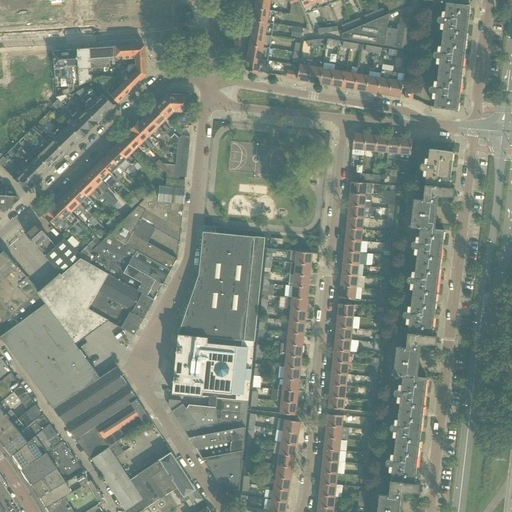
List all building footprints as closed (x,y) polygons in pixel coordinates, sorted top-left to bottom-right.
[(256,0),(255,8),(269,10),(270,0),(256,0)] [(318,9),(314,0),(300,0),(307,14),(318,9)] [(327,0),(314,0),(318,9),(330,4),(327,0)] [(405,0),(402,0),(387,7),(389,11),(407,3),(405,0)] [(159,2),(149,3),(150,22),(160,22),(159,2)] [(169,2),(159,2),(160,22),(170,21),(169,2)] [(437,18),(437,20),(438,22),(439,22),(441,22),(444,23),(444,24),(442,37),(466,40),(464,40),(465,33),(467,33),(468,25),(466,25),(467,20),(468,20),(469,13),(468,13),(469,6),(470,6),(470,5),(468,5),(446,2),(444,17),(441,17),(439,16),(437,18)] [(139,3),(130,4),(131,23),(141,23),(139,3)] [(149,3),(139,3),(141,23),(150,22),(149,3)] [(120,4),(111,5),(112,25),(122,24),(120,4)] [(130,4),(120,4),(122,24),(131,23),(130,4)] [(101,5),(91,6),(92,26),(102,25),(101,5)] [(111,5),(101,5),(102,25),(112,25),(111,5)] [(66,7),(57,8),(58,27),(67,27),(66,7)] [(47,8),(38,9),(39,29),(48,28),(47,8)] [(57,8),(47,8),(48,28),(58,27),(57,8)] [(255,8),(253,20),(274,24),(276,12),(269,10),(255,8)] [(38,9),(28,10),(29,29),(39,29),(38,9)] [(382,9),(364,16),(366,20),(383,13),(382,9)] [(18,10),(9,11),(10,30),(20,30),(18,10)] [(28,10),(18,10),(20,30),(29,29),(28,10)] [(9,11),(0,11),(0,28),(0,31),(10,30),(9,11)] [(342,33),(341,39),(343,39),(385,46),(408,50),(414,19),(401,17),(399,30),(387,28),(389,14),(342,33)] [(358,19),(341,26),(343,31),(360,23),(361,23),(359,18),(358,19)] [(253,20),(251,33),(272,36),(274,24),(253,20)] [(291,36),(301,38),(302,28),(293,27),(291,36)] [(251,33),(249,45),(270,48),(272,36),(251,33)] [(433,53),(433,55),(434,57),(435,57),(437,57),(440,57),(440,58),(439,59),(438,72),(462,75),(460,75),(461,68),(463,68),(464,60),(462,60),(463,55),(464,55),(465,48),(463,48),(464,40),(466,41),(466,40),(442,37),(440,52),(437,52),(435,51),(433,53)] [(128,64),(127,66),(130,65),(136,65),(136,59),(146,58),(145,44),(115,46),(116,56),(123,56),(123,59),(129,59),(129,64),(128,64)] [(249,45),(247,57),(261,60),(268,61),(270,48),(249,45)] [(114,56),(116,56),(115,46),(89,48),(90,68),(110,66),(109,57),(114,57),(114,56)] [(89,48),(77,48),(77,50),(78,66),(78,73),(79,86),(91,80),(90,75),(89,76),(89,69),(90,69),(90,68),(89,48)] [(72,67),(78,66),(77,50),(65,51),(66,78),(67,83),(68,83),(73,83),(72,67)] [(65,51),(53,52),(54,61),(54,67),(55,77),(60,77),(60,78),(62,78),(66,78),(65,51)] [(45,52),(6,54),(7,77),(46,75),(45,52)] [(261,60),(247,57),(245,70),(259,72),(261,60)] [(128,78),(123,83),(131,90),(147,74),(146,58),(136,59),(136,65),(130,65),(127,66),(126,70),(129,73),(126,76),(128,78)] [(297,80),(309,82),(311,67),(312,61),(301,59),(297,80)] [(309,82),(320,84),(323,69),(311,67),(309,82)] [(320,84),(332,85),(334,71),(323,69),(320,84)] [(380,79),(378,93),(389,95),(391,81),(392,80),(391,80),(392,72),(381,70),(380,78),(380,79)] [(332,85),(343,87),(346,73),(334,71),(332,85)] [(391,81),(389,95),(401,97),(402,87),(403,82),(396,81),(398,73),(393,72),(392,80),(391,81)] [(429,88),(429,90),(430,91),(433,92),(436,92),(435,93),(434,107),(458,110),(458,109),(456,109),(457,102),(459,102),(459,95),(458,95),(459,90),(460,90),(461,82),(459,82),(460,75),(462,76),(462,75),(438,72),(436,87),(433,86),(431,86),(429,88)] [(343,87),(355,89),(357,75),(346,73),(343,87)] [(355,89),(366,91),(369,77),(357,75),(355,89)] [(366,91),(378,93),(380,79),(369,77),(366,91)] [(35,81),(14,102),(18,106),(39,85),(35,81)] [(25,82),(12,94),(15,97),(28,85),(25,82)] [(131,90),(123,83),(110,95),(118,103),(131,90)] [(1,84),(0,84),(0,108),(4,108),(5,113),(14,111),(8,88),(3,89),(1,84)] [(405,98),(413,99),(415,87),(407,85),(405,98)] [(86,86),(82,88),(84,90),(83,91),(106,114),(115,106),(102,93),(97,98),(86,86)] [(89,106),(85,109),(98,122),(106,114),(83,91),(84,90),(82,88),(76,92),(89,106)] [(167,94),(155,106),(167,119),(174,112),(174,94),(167,94)] [(189,95),(174,94),(174,112),(189,112),(189,95)] [(58,99),(52,105),(56,109),(62,103),(58,99)] [(151,111),(148,114),(167,133),(171,130),(164,123),(167,119),(155,106),(151,109),(151,111)] [(73,107),(70,110),(89,131),(98,122),(85,109),(81,114),(74,107),(73,107)] [(70,110),(66,114),(68,116),(68,117),(73,122),(70,125),(69,124),(69,125),(82,138),(89,131),(70,110)] [(50,111),(45,116),(49,120),(54,115),(50,111)] [(139,121),(137,123),(144,130),(150,135),(151,134),(152,133),(156,137),(159,134),(163,138),(167,133),(148,114),(144,118),(143,118),(139,121)] [(45,116),(39,122),(43,126),(49,120),(45,116)] [(179,120),(175,125),(182,133),(185,129),(181,122),(179,120)] [(59,123),(56,127),(74,145),(77,141),(78,141),(82,138),(69,125),(65,129),(59,123)] [(137,123),(130,130),(150,150),(153,147),(146,139),(150,135),(144,130),(137,123)] [(34,126),(29,131),(33,135),(39,130),(34,126)] [(57,136),(53,140),(66,153),(74,145),(56,127),(51,131),(57,136)] [(124,138),(123,138),(130,145),(135,150),(138,146),(146,154),(150,150),(130,130),(131,131),(127,134),(126,134),(124,136),(124,138)] [(29,131),(23,138),(27,142),(33,135),(29,131)] [(354,134),(352,149),(364,150),(366,135),(354,134)] [(364,150),(376,151),(377,136),(366,135),(364,150)] [(376,151),(387,152),(389,137),(377,136),(376,151)] [(387,158),(398,159),(400,139),(389,137),(387,152),(387,158)] [(44,138),(40,142),(58,160),(61,157),(63,157),(64,155),(65,154),(66,153),(53,140),(49,144),(44,138)] [(118,144),(114,147),(134,166),(137,163),(130,155),(133,151),(135,150),(130,145),(123,138),(122,139),(121,140),(119,140),(118,142),(118,144)] [(171,138),(167,142),(171,146),(175,142),(171,138)] [(400,139),(398,159),(410,160),(412,140),(400,139)] [(19,141),(13,147),(17,151),(24,158),(42,176),(50,168),(37,155),(33,159),(28,154),(27,154),(21,147),(23,145),(19,141)] [(41,152),(37,155),(50,168),(50,167),(52,168),(54,166),(54,164),(58,160),(40,142),(36,146),(41,152)] [(13,147),(8,152),(12,156),(17,151),(13,147)] [(109,150),(106,153),(124,172),(128,168),(132,172),(136,168),(134,166),(114,147),(111,150),(109,150)] [(420,165),(420,167),(422,169),(424,169),(427,169),(426,170),(426,171),(425,185),(428,185),(447,187),(448,180),(450,180),(451,172),(449,172),(449,167),(451,167),(452,160),(450,160),(451,153),(453,153),(453,152),(429,149),(427,164),(424,164),(422,163),(420,165)] [(121,175),(124,172),(106,153),(103,156),(103,158),(100,161),(119,180),(122,177),(121,175)] [(0,159),(0,164),(1,166),(10,158),(9,158),(10,158),(6,154),(4,156),(3,156),(0,159)] [(20,161),(16,165),(17,166),(35,184),(38,181),(38,179),(42,176),(24,158),(23,159),(20,161)] [(159,160),(155,164),(167,175),(167,168),(163,164),(159,160)] [(93,168),(92,169),(96,173),(98,174),(96,175),(98,177),(103,182),(104,180),(105,181),(111,188),(119,180),(100,161),(96,165),(95,165),(93,166),(93,168)] [(175,165),(163,164),(167,168),(167,175),(174,176),(175,170),(175,165)] [(35,184),(17,166),(9,174),(19,185),(26,192),(35,184)] [(87,174),(83,177),(102,197),(112,207),(117,202),(107,192),(106,193),(104,191),(108,188),(103,182),(98,177),(96,175),(98,174),(96,173),(92,169),(91,170),(90,171),(89,171),(87,173),(87,174)] [(78,180),(75,184),(88,197),(91,193),(98,200),(100,198),(102,197),(83,177),(80,180),(78,180)] [(159,186),(185,189),(185,187),(184,187),(184,180),(166,178),(165,185),(159,185),(159,186)] [(352,182),(350,194),(371,196),(372,184),(366,183),(362,183),(352,182)] [(93,202),(88,197),(75,184),(72,187),(72,188),(69,192),(87,211),(91,207),(89,205),(93,202)] [(158,201),(183,204),(185,189),(159,186),(159,185),(155,189),(151,193),(150,194),(158,201)] [(389,189),(389,198),(395,198),(396,190),(397,186),(390,185),(390,189),(389,189)] [(410,227),(420,228),(430,230),(430,229),(434,197),(438,197),(441,196),(452,195),(452,196),(453,196),(454,188),(447,187),(428,185),(427,195),(424,195),(423,200),(414,199),(413,200),(415,200),(414,204),(413,204),(411,222),(412,222),(412,227),(410,226),(410,227)] [(61,199),(60,201),(67,208),(71,212),(73,211),(78,216),(82,213),(83,215),(88,220),(92,216),(87,211),(69,192),(65,195),(64,195),(62,197),(62,198),(61,199)] [(138,206),(146,210),(181,230),(183,204),(158,201),(150,194),(141,203),(138,206)] [(350,194),(349,205),(364,207),(370,207),(371,207),(372,196),(350,194)] [(0,209),(6,210),(19,199),(17,197),(0,195),(0,209)] [(134,197),(127,204),(129,206),(132,208),(139,201),(136,199),(134,197)] [(52,207),(71,227),(79,235),(82,231),(75,224),(79,220),(71,212),(67,208),(60,201),(59,201),(58,201),(56,203),(56,205),(53,208),(52,207)] [(349,205),(348,217),(363,218),(369,218),(370,207),(364,207),(349,205)] [(112,231),(109,235),(162,265),(170,270),(176,259),(168,254),(147,242),(149,240),(154,231),(155,228),(153,226),(140,219),(146,210),(138,206),(133,210),(124,219),(124,220),(117,226),(112,231)] [(68,231),(71,227),(52,207),(44,215),(55,226),(56,228),(56,227),(60,231),(64,227),(68,231)] [(146,210),(140,219),(153,226),(155,228),(171,237),(179,242),(181,230),(146,210)] [(121,215),(113,222),(117,226),(124,220),(124,219),(121,215)] [(348,217),(347,228),(362,230),(363,218),(348,217)] [(38,221),(0,254),(0,300),(44,261),(31,247),(48,232),(38,221)] [(113,222),(108,227),(112,231),(117,226),(113,222)] [(347,228),(345,240),(360,241),(362,230),(347,228)] [(411,243),(411,246),(412,247),(413,247),(415,247),(418,248),(417,249),(416,263),(440,266),(440,265),(438,265),(439,258),(440,258),(441,251),(440,251),(440,246),(442,246),(443,238),(441,238),(442,231),(444,231),(444,230),(434,229),(430,229),(430,230),(420,228),(418,242),(415,242),(413,242),(411,243)] [(204,231),(202,256),(248,261),(240,340),(241,340),(254,342),(255,342),(266,238),(204,231)] [(64,238),(44,256),(63,277),(84,258),(64,238)] [(345,240),(344,251),(359,253),(366,254),(367,242),(360,241),(345,240)] [(92,241),(89,244),(93,249),(97,246),(92,241)] [(88,244),(79,253),(84,258),(89,253),(93,251),(93,250),(88,244)] [(297,251),(296,263),(310,264),(312,252),(297,251)] [(344,251),(343,263),(358,265),(366,265),(367,254),(366,254),(359,253),(344,251)] [(291,262),(290,274),(294,274),(309,276),(310,264),(296,263),(291,262)] [(343,263),(342,275),(357,276),(358,265),(343,263)] [(407,278),(407,280),(408,282),(410,282),(411,282),(414,282),(412,297),(436,300),(436,299),(434,299),(435,292),(437,292),(437,285),(436,285),(436,280),(438,280),(439,272),(437,272),(438,266),(440,266),(416,263),(414,276),(414,277),(410,276),(409,276),(407,278)] [(201,270),(183,322),(198,324),(197,335),(231,338),(238,273),(201,270)] [(2,320),(0,321),(0,336),(64,423),(67,420),(126,511),(197,511),(206,507),(195,490),(184,496),(173,479),(161,462),(151,470),(137,449),(160,435),(116,366),(145,315),(118,300),(123,292),(107,283),(106,284),(89,274),(66,315),(78,322),(75,327),(55,342),(28,304),(12,315),(14,319),(5,325),(2,320)] [(294,274),(293,286),(308,287),(309,276),(294,274)] [(342,275),(341,286),(355,288),(356,288),(362,288),(364,289),(365,277),(357,276),(342,275)] [(293,286),(292,297),(307,299),(308,287),(293,286)] [(341,286),(339,298),(349,299),(354,299),(361,300),(361,299),(362,288),(356,288),(355,288),(341,286)] [(285,297),(284,308),(291,309),(306,310),(307,299),(292,297),(292,298),(285,297)] [(403,313),(403,315),(404,316),(406,317),(407,317),(409,317),(408,332),(411,332),(430,334),(431,327),(432,327),(433,320),(432,319),(432,314),(434,314),(435,307),(433,307),(434,300),(436,300),(412,297),(410,311),(410,312),(405,311),(403,313)] [(339,303),(338,315),(353,317),(354,305),(339,303)] [(291,309),(290,320),(304,322),(306,310),(291,309)] [(338,315),(337,327),(351,328),(353,317),(338,315)] [(290,320),(289,332),(303,333),(304,322),(290,320)] [(337,327),(335,338),(350,340),(351,328),(337,327)] [(289,332),(287,344),(302,345),(303,333),(289,332)] [(399,375),(403,375),(413,376),(417,344),(421,344),(424,344),(435,343),(436,343),(437,335),(430,334),(411,332),(410,342),(407,342),(406,347),(402,346),(402,345),(399,344),(398,346),(397,346),(396,347),(398,347),(398,351),(396,351),(394,369),(395,369),(395,373),(394,373),(394,374),(395,374),(395,376),(399,376),(399,375)] [(173,388),(172,394),(202,397),(203,391),(236,394),(235,400),(248,401),(254,342),(241,340),(241,346),(207,343),(208,337),(190,335),(178,334),(177,340),(177,341),(177,346),(176,346),(176,352),(176,353),(174,375),(173,375),(173,376),(173,380),(173,382),(173,387),(172,387),(172,388),(173,388)] [(335,338),(334,350),(349,351),(350,340),(335,338)] [(281,343),(280,354),(286,355),(301,357),(302,345),(287,344),(281,343)] [(334,350),(333,361),(348,363),(349,351),(334,350)] [(286,357),(285,367),(300,368),(301,357),(286,355),(286,356),(286,357)] [(0,360),(0,381),(11,373),(12,372),(2,359),(0,360)] [(333,361),(332,373),(347,374),(348,363),(333,361)] [(369,374),(369,377),(370,377),(377,377),(378,366),(372,365),(371,372),(369,374)] [(285,367),(284,378),(299,380),(300,368),(285,367)] [(0,381),(0,403),(22,386),(11,373),(0,381)] [(332,373),(331,384),(346,386),(347,374),(332,373)] [(394,391),(394,393),(395,395),(397,395),(398,395),(400,395),(399,410),(422,413),(421,412),(422,405),(423,406),(424,398),(423,398),(423,393),(425,393),(426,385),(424,385),(425,379),(426,379),(427,378),(417,377),(413,376),(403,375),(401,389),(401,390),(396,389),(394,391)] [(254,376),(253,387),(260,388),(261,376),(259,376),(254,376)] [(278,385),(278,389),(297,391),(299,380),(284,378),(283,386),(278,385)] [(331,384),(330,396),(344,398),(346,386),(331,384)] [(0,403),(0,418),(29,395),(22,386),(0,403)] [(278,389),(277,401),(296,403),(297,391),(278,389)] [(0,418),(0,434),(36,405),(29,395),(0,418)] [(344,398),(330,396),(328,408),(343,409),(344,398)] [(169,399),(168,405),(172,411),(185,432),(185,431),(189,437),(245,426),(248,401),(216,398),(215,407),(203,406),(189,405),(186,409),(183,404),(182,404),(180,401),(179,401),(169,399)] [(296,403),(277,401),(281,402),(280,413),(295,415),(296,403)] [(0,434),(8,443),(43,414),(36,405),(0,434)] [(390,426),(390,428),(391,430),(393,430),(396,430),(394,445),(419,448),(419,447),(417,447),(418,440),(419,441),(420,433),(419,433),(419,428),(421,428),(422,420),(420,420),(421,413),(422,413),(399,410),(397,424),(397,425),(392,424),(390,426)] [(8,443),(15,453),(50,424),(43,414),(8,443)] [(328,414),(327,426),(341,427),(343,415),(328,414)] [(278,418),(276,430),(283,431),(298,433),(300,422),(294,421),(290,420),(285,419),(278,418)] [(13,455),(22,468),(62,441),(50,424),(15,453),(13,455)] [(189,438),(202,458),(243,450),(245,426),(189,437),(189,438)] [(327,426),(325,437),(340,439),(348,440),(349,428),(341,427),(327,426)] [(276,430),(274,441),(281,443),(296,445),(298,433),(283,431),(276,430)] [(325,437),(324,449),(339,450),(340,439),(325,437)] [(24,471),(33,484),(50,472),(73,457),(62,441),(22,468),(23,469),(24,471)] [(281,443),(279,454),(294,456),(296,445),(281,443)] [(386,461),(386,463),(387,464),(389,465),(392,465),(391,472),(390,480),(393,480),(413,482),(414,475),(415,475),(415,472),(416,468),(415,467),(415,463),(417,463),(418,455),(416,455),(417,448),(418,448),(419,448),(394,445),(393,459),(388,459),(386,461)] [(324,449),(323,460),(338,462),(339,450),(324,449)] [(243,450),(202,458),(224,492),(239,489),(243,450)] [(172,452),(160,459),(161,462),(173,479),(184,472),(172,452)] [(279,454),(278,465),(292,468),(294,456),(279,454)] [(33,484),(40,496),(84,470),(77,461),(76,461),(73,457),(50,472),(33,484)] [(323,460),(322,472),(337,474),(338,462),(323,460)] [(278,465),(276,477),(290,479),(292,468),(278,465)] [(40,496),(46,506),(91,480),(84,470),(40,496)] [(184,496),(195,489),(184,472),(173,480),(184,496)] [(322,472),(321,483),(335,485),(337,474),(322,472)] [(276,477),(274,488),(288,491),(290,479),(276,477)] [(46,506),(49,511),(63,511),(98,491),(91,480),(46,506)] [(396,511),(399,492),(403,492),(407,492),(407,491),(418,491),(419,492),(420,483),(413,482),(393,480),(392,490),(389,489),(389,495),(379,494),(381,495),(380,499),(379,498),(376,511),(396,511)] [(321,483),(319,495),(334,497),(341,497),(342,485),(335,485),(321,483)] [(274,488),(272,500),(286,502),(288,491),(274,488)] [(63,511),(85,511),(97,505),(104,501),(98,491),(63,511)] [(319,495),(318,507),(333,508),(334,497),(319,495)] [(272,501),(270,511),(273,511),(284,511),(286,502),(272,500),(272,501)]
